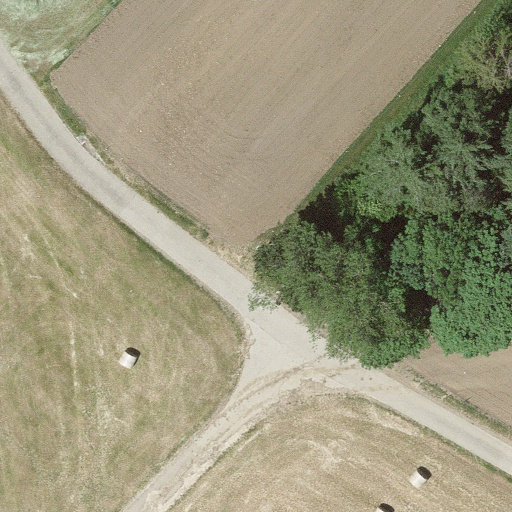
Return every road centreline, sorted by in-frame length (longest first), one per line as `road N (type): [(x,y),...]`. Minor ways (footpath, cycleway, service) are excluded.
road 1 (track): [(0,63),(63,148),(127,212),(313,343),(511,458)]
road 2 (track): [(148,511),(313,343)]
